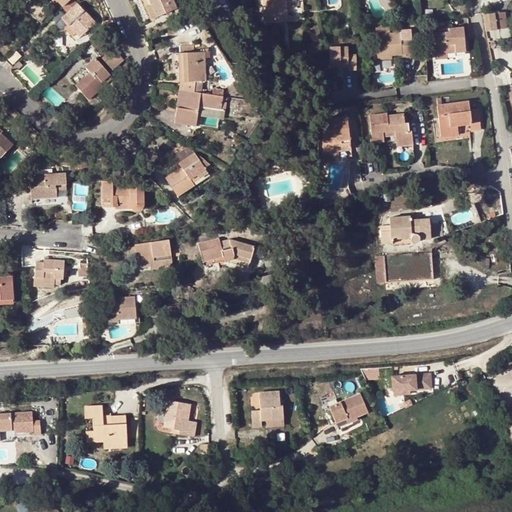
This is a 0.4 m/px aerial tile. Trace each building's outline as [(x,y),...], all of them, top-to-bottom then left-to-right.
[(94,23),(72,0),(69,0),(64,6),(62,8),(66,13),(59,20),(63,25),(65,23),(75,33),(76,35),(84,28),(86,30),(94,23)] [(148,0),(151,5),(156,17),(176,9),(172,0),(148,0)] [(202,0),(206,9),(218,4),(215,0),(202,0)] [(262,0),(265,24),(286,22),(284,0),(262,0)] [(156,17),(151,5),(146,7),(151,19),(156,17)] [(502,13),(493,14),(495,30),(504,28),(502,13)] [(495,30),(493,14),(482,16),(485,32),(495,30)] [(71,37),(75,33),(65,23),(63,25),(61,27),(71,37)] [(449,32),(432,33),(433,40),(428,40),(429,49),(433,48),(434,55),(446,54),(455,53),(455,47),(464,46),(463,28),(448,29),(449,32)] [(377,55),(391,54),(402,54),(401,40),(400,33),(376,35),(377,55)] [(401,40),(402,54),(402,57),(412,57),(410,39),(401,40)] [(179,82),(200,81),(203,81),(202,53),(193,53),(193,45),(179,45),(179,53),(178,54),(179,82)] [(348,47),(330,48),(331,69),(349,68),(349,71),(358,70),(357,56),(348,56),(348,47)] [(124,62),(113,51),(104,59),(114,71),(124,62)] [(88,100),(99,89),(97,86),(109,75),(93,59),(84,67),(89,73),(75,86),(88,100)] [(97,86),(99,89),(112,78),(109,75),(97,86)] [(179,82),(178,90),(199,93),(200,81),(179,82)] [(211,88),(210,95),(221,97),(222,90),(211,88)] [(221,97),(210,95),(199,93),(178,90),(173,123),(195,126),(196,114),(198,106),(219,109),(221,97)] [(219,109),(198,106),(196,114),(224,118),(225,110),(227,97),(221,97),(219,109)] [(467,102),(436,106),(441,137),(457,135),(456,126),(469,124),(471,130),(480,129),(477,110),(468,111),(467,102)] [(383,142),(382,137),(381,132),(393,131),(394,136),(395,147),(412,145),(410,131),(408,132),(407,123),(403,124),(402,114),(380,116),(379,114),(367,115),(371,143),(383,142)] [(345,117),(319,121),(324,161),(340,159),(338,148),(349,147),(345,117)] [(0,157),(12,145),(0,134),(0,125),(0,157)] [(193,153),(189,146),(173,156),(178,163),(193,153)] [(349,147),(338,148),(340,159),(350,158),(349,147)] [(164,178),(175,193),(191,183),(188,179),(203,169),(202,167),(207,164),(197,155),(195,156),(193,153),(178,163),(181,168),(164,178)] [(207,173),(203,169),(188,179),(191,183),(207,173)] [(30,194),(30,207),(56,205),(55,185),(65,185),(64,173),(37,175),(37,178),(21,178),(22,194),(30,194)] [(73,208),(86,209),(89,184),(76,183),(73,208)] [(111,183),(100,184),(101,207),(116,207),(116,204),(128,204),(129,208),(131,210),(133,211),(136,212),(140,211),(142,209),(144,206),(144,202),(143,184),(111,185),(111,183)] [(191,183),(175,193),(177,197),(193,187),(191,183)] [(419,216),(388,218),(389,231),(380,232),(381,244),(390,243),(390,239),(409,238),(409,240),(410,242),(413,243),(415,243),(417,241),(418,240),(429,239),(428,219),(419,220),(419,216)] [(217,239),(198,243),(203,266),(217,263),(217,266),(231,263),(246,267),(253,246),(229,240),(218,242),(217,239)] [(149,266),(170,263),(167,240),(134,245),(135,256),(137,268),(149,266)] [(291,250),(291,268),(307,268),(307,250),(291,250)] [(430,253),(382,256),(383,283),(433,279),(430,253)] [(374,257),(375,283),(383,283),(382,256),(374,257)] [(53,287),(53,285),(54,279),(59,279),(62,280),(63,261),(42,259),(42,263),(34,262),(33,285),(53,287)] [(86,262),(77,263),(78,277),(86,276),(86,262)] [(10,277),(0,277),(0,300),(11,300),(10,277)] [(341,294),(331,297),(336,312),(345,309),(341,294)] [(134,296),(102,299),(104,323),(118,322),(118,320),(136,319),(134,296)] [(431,375),(417,376),(417,391),(431,390),(431,375)] [(417,391),(417,376),(393,377),(394,395),(407,395),(407,391),(411,391),(417,391)] [(259,411),(251,411),(252,427),(261,427),(260,420),(268,419),(268,421),(282,420),(281,406),(279,406),(277,391),(258,393),(259,411)] [(349,416),(361,411),(355,396),(324,408),(331,425),(349,416)] [(162,427),(170,428),(176,429),(175,434),(192,437),(195,422),(186,421),(188,404),(167,401),(165,413),(162,427)] [(102,425),(101,416),(100,406),(83,407),(84,418),(92,418),(92,431),(85,431),(85,443),(102,442),(103,449),(111,448),(111,442),(125,441),(125,416),(109,417),(110,425),(102,425)] [(0,410),(0,427),(14,428),(14,431),(20,431),(32,431),(32,434),(40,434),(41,420),(33,420),(33,411),(0,410)] [(156,426),(162,427),(165,413),(159,411),(156,426)] [(362,415),(361,411),(349,416),(331,425),(333,432),(347,426),(345,421),(362,415)] [(109,415),(101,416),(102,425),(110,425),(109,417),(109,415)]
